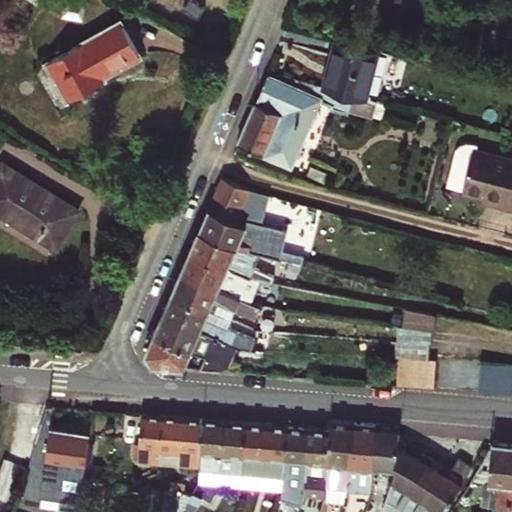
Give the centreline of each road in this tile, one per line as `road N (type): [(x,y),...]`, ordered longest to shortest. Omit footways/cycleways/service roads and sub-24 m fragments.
road 1 (residential): [(103,380),(268,0)]
road 2 (residential): [(103,380),(511,416)]
